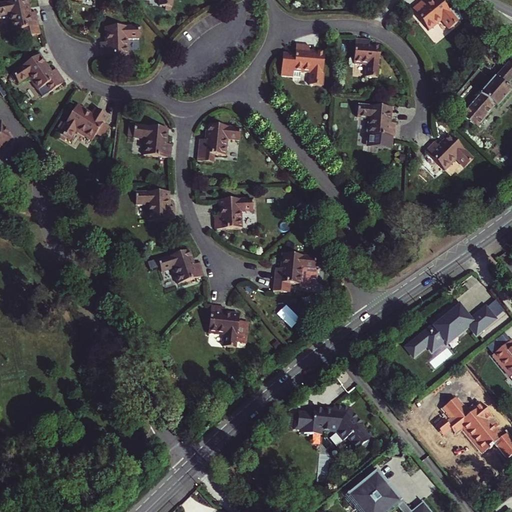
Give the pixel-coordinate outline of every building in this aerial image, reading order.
[(22,36),(36,33),(32,12),(27,14),(25,3),(0,7),(0,19),(6,18),(9,31),(20,29),(22,36)] [(441,36),(449,26),(426,5),(418,13),(414,9),(404,18),(423,36),(432,27),(441,36)] [(96,44),(97,57),(123,56),(122,43),(134,42),(134,31),(102,32),(103,43),(96,44)] [(368,47),(368,41),(355,41),(353,66),(366,67),(366,79),(378,79),(379,48),(368,47)] [(309,46),(296,45),(295,56),(283,55),(282,76),(298,77),(298,72),(306,72),(305,84),(317,85),(319,53),(308,52),(309,46)] [(497,87),(511,70),(511,60),(506,56),(452,113),(466,126),(484,107),(487,110),(503,93),(497,87)] [(34,91),(57,76),(52,69),(49,65),(44,68),(38,59),(10,77),(16,86),(27,80),(34,91)] [(89,117),(74,108),(55,139),(61,143),(63,141),(66,143),(72,133),(89,143),(93,137),(98,140),(105,129),(100,125),(104,118),(93,111),(89,117)] [(393,137),(394,124),(388,123),(389,112),(357,110),(356,122),(368,123),(367,135),(368,135),(377,136),(390,137),(393,137)] [(54,133),(57,135),(62,126),(59,124),(54,133)] [(141,155),(168,158),(168,152),(169,145),(164,144),(165,133),(132,130),(131,141),(142,143),(141,155)] [(222,143),(234,145),(235,133),(204,130),(203,141),(197,141),(195,162),(210,163),(211,155),(221,156),(222,143)] [(368,135),(367,147),(376,148),(377,136),(368,135)] [(437,141),(428,150),(446,169),(455,160),(464,168),(472,160),(450,137),(441,145),(437,141)] [(172,218),(172,204),(166,204),(166,193),(133,194),(133,206),(145,205),(146,218),(172,218)] [(241,225),(240,213),(253,212),(252,200),(220,201),(220,213),(214,213),(215,226),(241,225)] [(198,270),(196,263),(191,265),(187,254),(156,265),(159,276),(171,272),(175,284),(200,276),(198,270)] [(296,272),(309,273),(310,261),(278,258),(276,270),(270,269),(268,290),(288,292),(289,284),(295,285),(296,272)] [(221,309),(207,308),(203,333),(216,335),(214,348),(235,351),(238,330),(229,329),(231,317),(220,316),(221,309)] [(421,335),(405,348),(413,358),(429,346),(432,350),(444,340),(446,342),(455,335),(457,337),(465,331),(463,328),(468,325),(476,335),(495,320),(485,308),(470,321),(461,310),(454,316),(451,313),(423,337),(421,335)] [(505,333),(493,342),(499,350),(511,340),(505,333)] [(510,377),(511,375),(511,367),(509,364),(505,366),(499,359),(511,347),(511,341),(511,340),(499,350),(492,356),(510,377)] [(511,347),(499,359),(505,366),(509,364),(511,367),(511,347)] [(359,453),(368,446),(366,444),(369,441),(364,434),(364,435),(359,429),(361,427),(347,410),(332,408),(331,414),(324,413),(312,412),(312,416),(297,414),(297,417),(294,417),(292,432),(297,432),(302,433),(302,436),(320,438),(320,433),(334,435),(342,443),(346,440),(350,446),(355,452),(357,451),(359,453)] [(377,471),(347,496),(360,511),(390,511),(393,510),(392,509),(396,506),(401,511),(431,511),(427,506),(419,511),(411,511),(394,491),(392,493),(385,484),(387,483),(377,471)] [(394,491),(387,483),(385,484),(392,493),(394,491)] [(424,503),(412,511),(419,511),(427,506),(424,503)]
